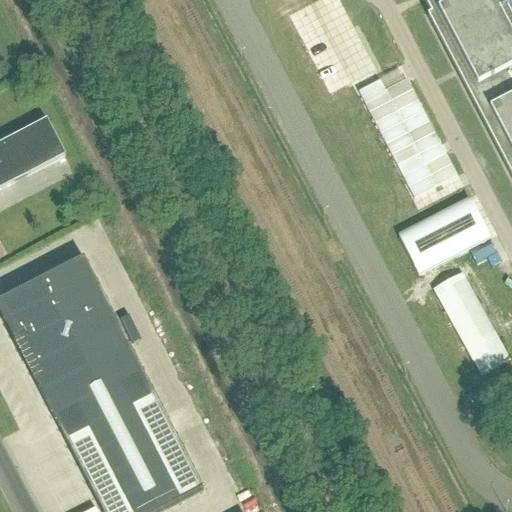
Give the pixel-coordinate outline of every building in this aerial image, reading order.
[(430,17),(508,168),(511,176),(511,19),(508,11),(511,9),(511,0),(424,0),(432,16),(430,17)] [(380,84),(358,96),(412,202),(456,180),(405,83),(385,94),(380,84)] [(0,192),(66,159),(47,122),(0,146),(0,192)] [(469,202),(397,240),(418,279),(489,242),(469,202)] [(0,316),(100,511),(163,511),(203,492),(84,261),(0,303),(0,316)] [(458,269),(427,283),(470,374),(501,359),(458,269)]
